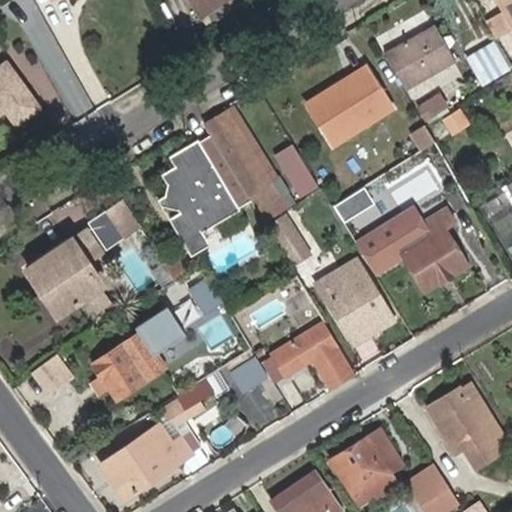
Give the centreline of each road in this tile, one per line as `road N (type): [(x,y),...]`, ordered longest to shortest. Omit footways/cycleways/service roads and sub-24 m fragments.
road 1 (residential): [(0,210),(331,0)]
road 2 (residential): [(511,304),(181,511)]
road 3 (residential): [(80,511),(0,402)]
